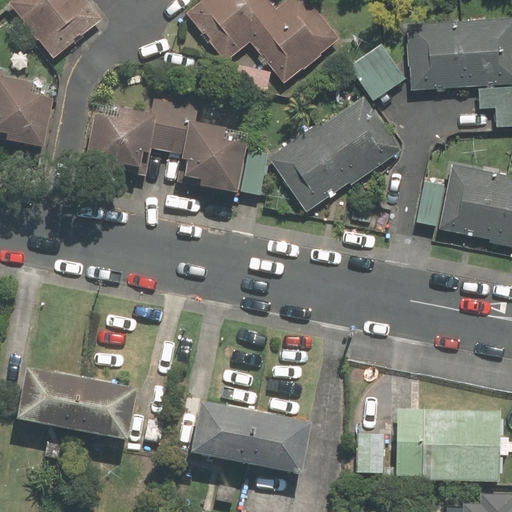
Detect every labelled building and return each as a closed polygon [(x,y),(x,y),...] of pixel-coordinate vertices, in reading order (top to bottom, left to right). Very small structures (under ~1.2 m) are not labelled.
[(85,0),(13,0),(7,5),(52,61),(102,21),(85,0)] [(285,0),(273,11),(264,0),(201,0),(181,17),(222,65),(246,46),(282,88),(340,39),(307,0),(295,0),(289,5),(285,0)] [(511,20),(405,27),(409,92),(511,86),(511,20)] [(381,46),(347,70),(371,105),(405,81),(381,46)] [(0,139),(1,139),(0,148),(42,153),(47,103),(29,101),(31,85),(4,82),(5,71),(0,70),(0,139)] [(511,90),(474,91),(475,113),(493,112),(494,130),(511,129),(511,90)] [(293,144),(267,160),(304,216),(398,154),(361,99),(308,134),(302,125),(287,135),(293,144)] [(261,201),(266,154),(243,151),(244,136),(190,130),(193,108),(145,103),(144,116),(110,112),(109,123),(85,121),(79,174),(117,178),(118,171),(134,173),(136,159),(144,160),(145,152),(176,155),(175,165),(181,166),(179,184),(195,186),(194,194),(238,198),(261,201)] [(511,179),(450,168),(437,234),(511,248),(511,179)] [(433,231),(443,186),(422,182),(412,226),(433,231)] [(131,393),(19,371),(9,422),(121,444),(131,393)] [(306,426),(193,404),(183,457),(295,478),(306,426)] [(494,413),(392,411),(391,478),(417,479),(417,484),(493,485),(494,413)] [(383,434),(355,432),(353,474),(380,476),(383,434)] [(458,504),(458,511),(511,511),(511,506),(511,496),(474,495),(474,505),(458,504)]
